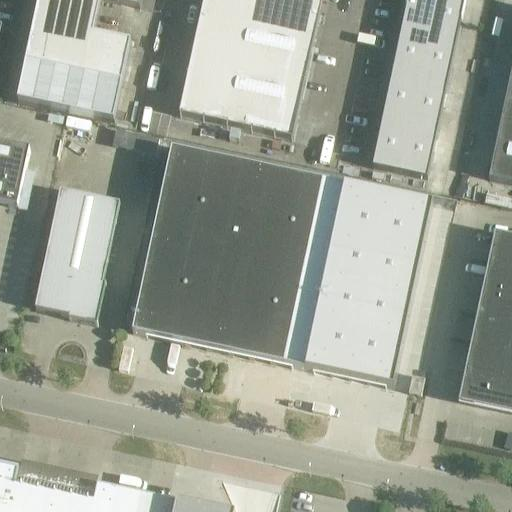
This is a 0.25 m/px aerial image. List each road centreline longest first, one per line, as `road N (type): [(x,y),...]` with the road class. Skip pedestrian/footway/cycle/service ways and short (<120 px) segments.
road 1 (unclassified): [(0,394),(511,503)]
road 2 (unknown): [(405,511),(465,251),(487,237),(511,241)]
road 3 (unknown): [(0,290),(35,180),(36,151),(0,132)]
